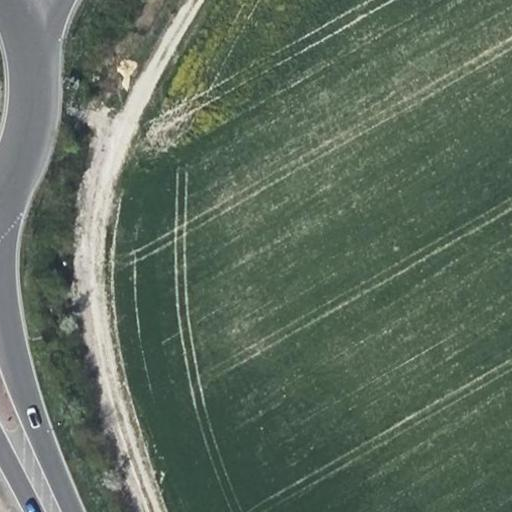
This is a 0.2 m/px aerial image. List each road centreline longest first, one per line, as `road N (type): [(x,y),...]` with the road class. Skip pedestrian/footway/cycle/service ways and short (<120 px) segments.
road 1 (track): [(142,511),(81,314),(107,159),(189,0)]
road 2 (secondary): [(79,511),(26,384),(0,250)]
road 3 (primary): [(0,192),(24,149),(36,78)]
